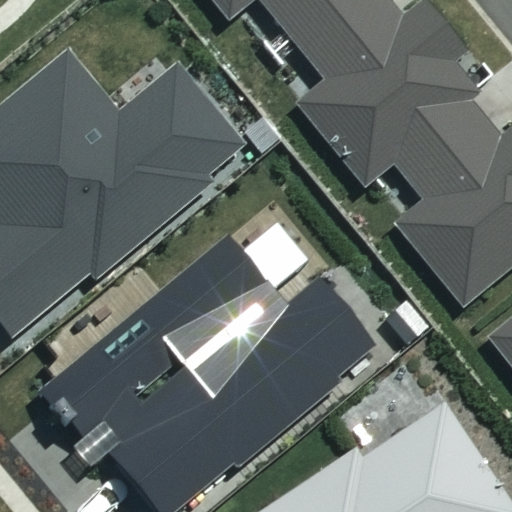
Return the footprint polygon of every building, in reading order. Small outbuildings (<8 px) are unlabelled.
[(288,47),(345,0),(202,0),(227,31),(256,8),(288,47)] [(381,0),(345,0),(288,47),(323,89),(295,111),(364,197),(394,174),(473,110),(481,103),(455,70),(467,60),(423,6),(400,24),(381,0)] [(0,334),(10,347),(90,284),(93,288),(215,191),(210,184),(245,156),(178,72),(117,121),(69,61),(0,116),(0,334)] [(461,317),(511,276),(511,138),(502,146),(473,110),(394,174),(422,209),(393,232),(461,317)] [(109,463),(149,511),(185,511),(374,356),(319,289),(287,316),(228,246),(36,405),(69,445),(75,440),(83,449),(70,460),(88,481),(109,463)] [(411,311),(387,330),(408,356),(432,337),(411,311)] [(511,326),(487,347),(511,378),(511,326)] [(511,511),(511,510),(446,412),(365,467),(357,456),(272,511),(511,511)]
